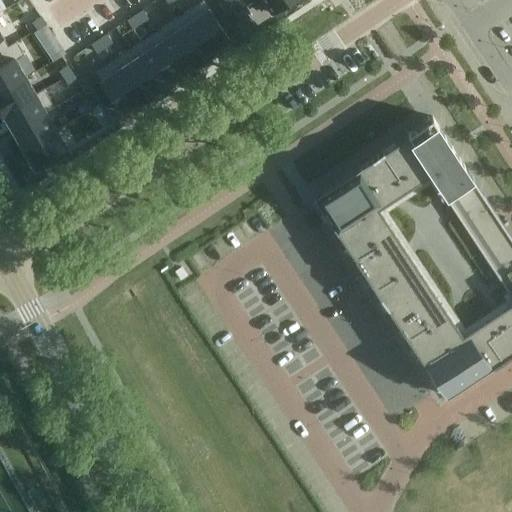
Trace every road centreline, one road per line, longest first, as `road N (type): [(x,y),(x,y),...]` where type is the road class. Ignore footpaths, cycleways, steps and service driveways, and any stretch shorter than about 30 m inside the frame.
road 1 (residential): [(5,263),(401,0)]
road 2 (tertiary): [(140,511),(5,263)]
road 3 (residential): [(373,511),(426,429),(511,373)]
